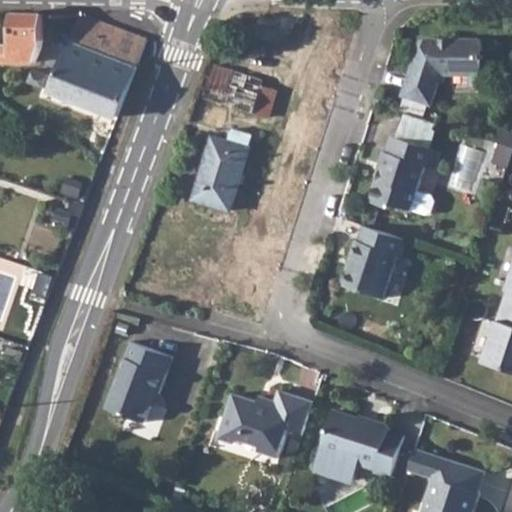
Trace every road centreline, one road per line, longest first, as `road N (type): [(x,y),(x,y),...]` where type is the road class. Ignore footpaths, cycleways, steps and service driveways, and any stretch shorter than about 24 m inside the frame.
road 1 (residential): [(366,0),(376,11),(374,29),(285,323),(300,338),(511,419)]
road 2 (tertiary): [(198,0),(11,511)]
